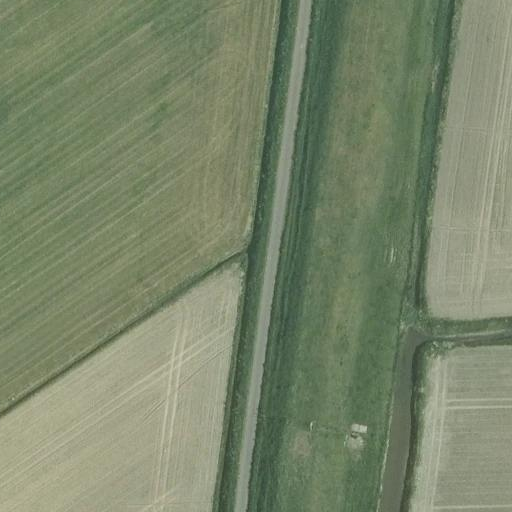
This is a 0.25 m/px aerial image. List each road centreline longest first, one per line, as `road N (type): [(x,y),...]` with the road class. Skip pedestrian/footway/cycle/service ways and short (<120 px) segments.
road 1 (unclassified): [(240,511),(307,0)]
road 2 (track): [(250,416),(416,431),(426,339),(511,338)]
